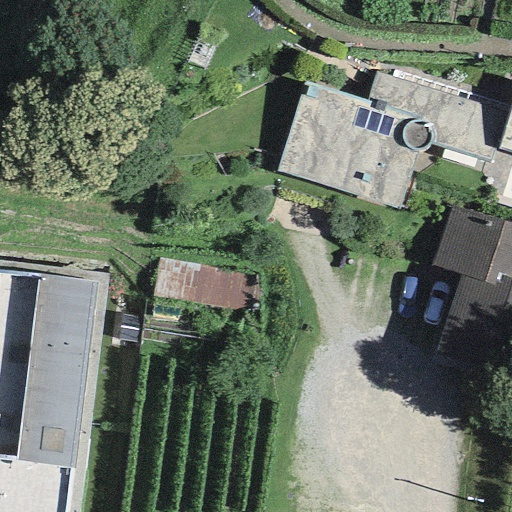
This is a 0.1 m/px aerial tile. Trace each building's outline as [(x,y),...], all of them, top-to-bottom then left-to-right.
[(303,82),(275,169),(396,206),(416,151),(420,150),(423,149),(426,148),(428,144),(489,163),(503,111),(374,73),(367,100),(303,82)] [(511,103),(498,145),(511,149),(511,103)] [(511,226),(449,206),(431,263),(459,271),(432,356),(511,380),(511,226)] [(259,276),(159,259),(151,298),(241,310),(262,299),(259,276)] [(77,511),(106,275),(0,262),(0,511),(77,511)]
